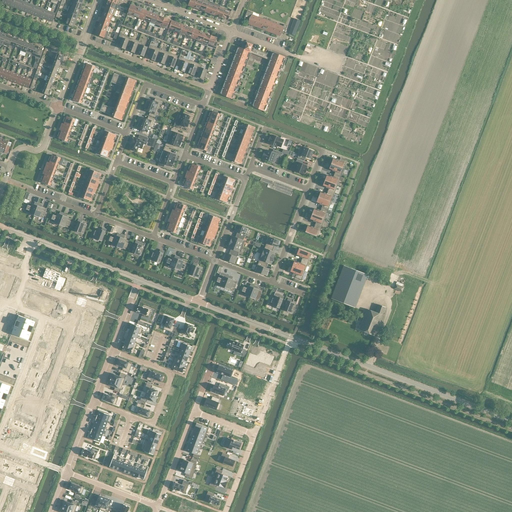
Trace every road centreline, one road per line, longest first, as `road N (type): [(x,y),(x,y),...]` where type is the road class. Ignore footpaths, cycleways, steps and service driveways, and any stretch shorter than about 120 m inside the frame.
road 1 (tertiary): [(511,421),(292,337)]
road 2 (residential): [(93,402),(152,424),(171,374),(111,352)]
road 3 (residential): [(0,307),(2,299),(45,315),(0,427)]
road 4 (tertiary): [(138,279),(0,226)]
road 5 (residential): [(209,90),(83,40)]
